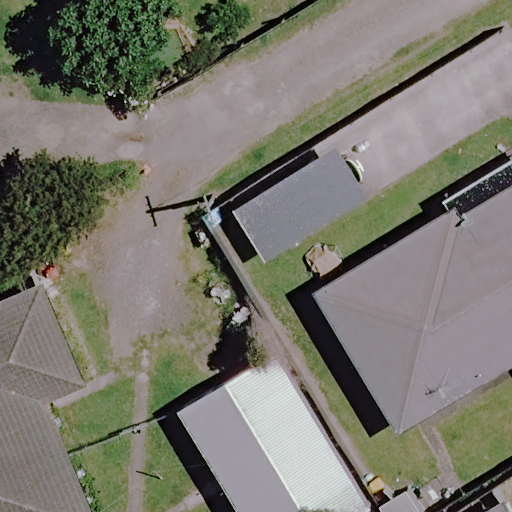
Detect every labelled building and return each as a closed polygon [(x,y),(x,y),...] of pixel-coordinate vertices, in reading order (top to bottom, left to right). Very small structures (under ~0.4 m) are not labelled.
[(324,0),(285,0),(294,16),(324,0)] [(511,189),(320,293),(395,431),(511,367),(511,189)] [(90,394),(43,287),(0,305),(0,511),(91,511),(48,413),(90,394)] [(343,511),(362,501),(273,350),(178,406),(240,511),(343,511)] [(511,511),(511,476),(476,497),(484,511),(511,511)]
